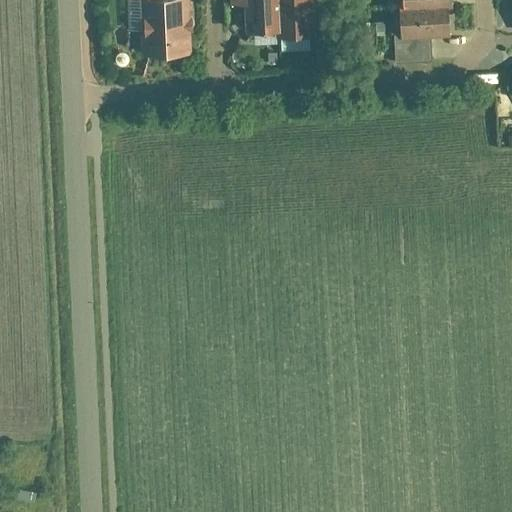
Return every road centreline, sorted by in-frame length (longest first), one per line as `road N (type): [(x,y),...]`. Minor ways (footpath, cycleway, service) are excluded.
road 1 (residential): [(90,511),(70,102)]
road 2 (residential): [(218,86),(461,69),(482,38),(481,0)]
road 3 (residential): [(70,102),(218,86)]
